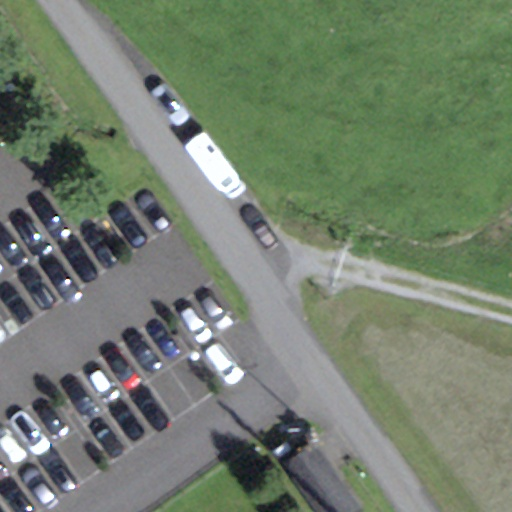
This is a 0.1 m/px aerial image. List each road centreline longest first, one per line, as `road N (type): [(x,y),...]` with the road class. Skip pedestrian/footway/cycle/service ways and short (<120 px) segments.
road 1 (unclassified): [(57,0),(411,511)]
road 2 (track): [(226,245),(511,315)]
